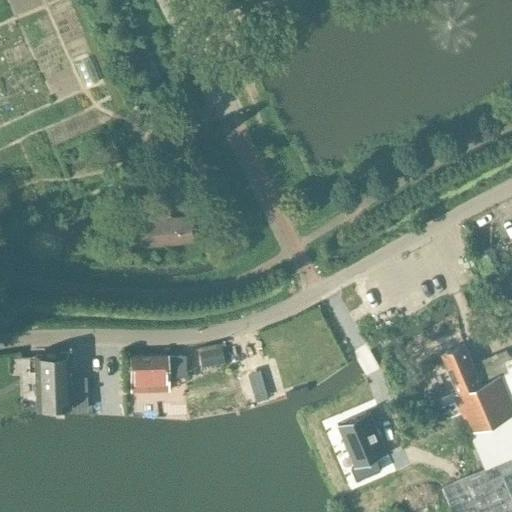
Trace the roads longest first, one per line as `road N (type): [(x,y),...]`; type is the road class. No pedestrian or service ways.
road 1 (residential): [(0,343),(195,337),(318,292)]
road 2 (unclassified): [(318,292),(511,185)]
